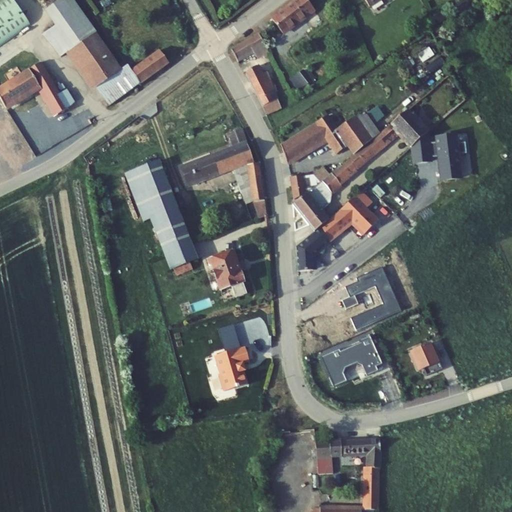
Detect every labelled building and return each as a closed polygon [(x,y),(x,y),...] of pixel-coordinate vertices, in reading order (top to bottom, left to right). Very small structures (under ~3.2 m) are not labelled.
[(15,0),(0,0),(0,44),(31,25),(15,0)] [(304,0),(284,15),(294,30),(327,6),(322,0),(304,0)] [(132,78),(127,70),(121,74),(76,3),(56,16),(65,29),(52,37),(69,63),(75,60),(95,90),(99,87),(113,110),(141,92),(132,78)] [(238,47),(245,60),(265,50),(266,53),(270,51),(273,55),(275,54),(265,33),(238,47)] [(146,69),(132,78),(141,92),(174,67),(166,56),(146,69)] [(0,114),(1,115),(44,91),(59,115),(72,108),(44,61),(0,85),(0,114)] [(141,61),(127,70),(132,78),(146,69),(141,61)] [(254,73),(272,107),(285,100),(267,65),(254,73)] [(313,66),(295,78),(303,89),(321,77),(313,66)] [(272,107),(277,116),(290,109),(285,100),(272,107)] [(411,127),(424,141),(441,126),(420,103),(397,124),(386,133),(358,156),(337,174),(335,176),(344,187),(356,178),(354,175),(411,127)] [(365,108),(346,123),(350,128),(344,133),(354,145),(351,147),(358,156),(386,133),(365,108)] [(289,144),(297,163),(333,140),(343,153),(351,147),(354,145),(344,133),(350,128),(346,123),(338,112),(308,134),(289,144)] [(424,141),(433,151),(449,135),(441,126),(424,141)] [(242,147),(190,169),(196,182),(253,159),(262,201),(272,199),(265,162),(263,162),(250,128),(237,133),(242,147)] [(380,180),(401,205),(446,165),(433,151),(424,141),(380,180)] [(172,156),(137,169),(155,215),(160,213),(174,249),(203,238),(172,156)] [(311,184),(316,191),(327,182),(335,176),(337,174),(332,167),(311,184)] [(335,176),(327,182),(336,193),(344,187),(335,176)] [(300,180),(302,198),(313,195),(307,177),(300,180)] [(304,202),(325,227),(340,214),(332,204),(340,198),(336,193),(327,182),(316,191),(313,195),(304,202)] [(306,244),(308,269),(323,268),(323,250),(363,218),(373,231),(389,218),(378,205),(387,198),(375,184),(340,214),(325,227),(306,244)] [(205,242),(203,238),(174,249),(176,254),(205,242)] [(205,242),(176,254),(180,264),(210,252),(205,242)] [(246,247),(222,256),(234,286),(245,282),(250,294),(261,289),(257,278),(258,277),(246,247)] [(240,318),(219,324),(223,340),(244,334),(240,318)] [(255,359),(251,344),(221,351),(226,370),(224,370),(228,387),(251,382),(248,368),(250,368),(249,361),(255,359)] [(438,346),(423,352),(431,370),(434,378),(449,372),(438,346)] [(423,352),(419,354),(426,372),(431,370),(423,352)] [(388,433),(327,445),(330,462),(374,455),(372,511),(388,511),(393,450),(388,433)]
